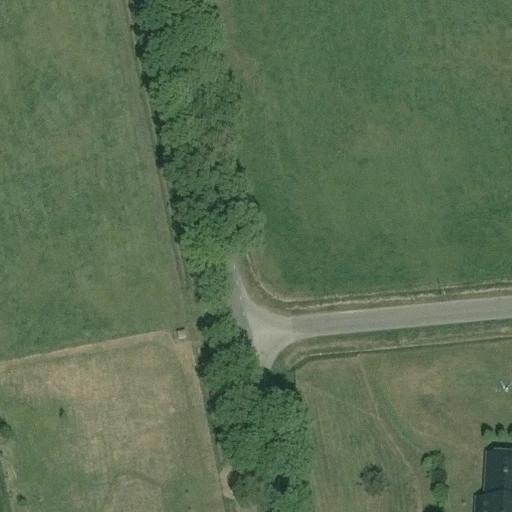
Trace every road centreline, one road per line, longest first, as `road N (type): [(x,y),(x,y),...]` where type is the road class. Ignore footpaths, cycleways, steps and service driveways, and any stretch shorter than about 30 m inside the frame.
road 1 (unclassified): [(246,334),(203,175),(169,0)]
road 2 (unclassified): [(246,334),(511,308)]
road 3 (unclassified): [(282,511),(246,334)]
